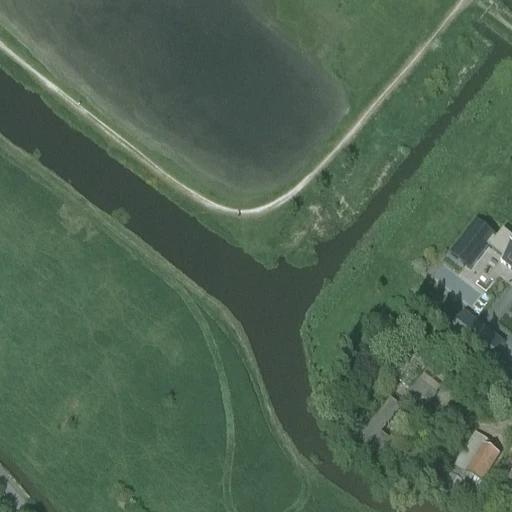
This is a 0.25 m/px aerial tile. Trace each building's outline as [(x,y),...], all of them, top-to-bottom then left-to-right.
[(474,223),(449,255),(455,259),(469,271),(487,248),(503,260),(500,263),(501,264),(511,272),(511,238),(502,231),(495,241),(493,240),(494,239),(480,228),(474,223)] [(456,324),(448,334),(468,349),(482,330),(472,322),(465,331),(456,324)] [(419,380),(405,397),(417,407),(422,400),(429,405),(437,395),(430,390),(419,380)] [(391,400),(357,443),(377,459),(387,446),(377,437),(401,408),(391,400)] [(484,447),(487,442),(475,434),(449,475),(437,494),(454,505),(457,500),(469,508),(470,506),(478,511),(481,511),(495,492),(481,483),(499,456),(484,447)]
